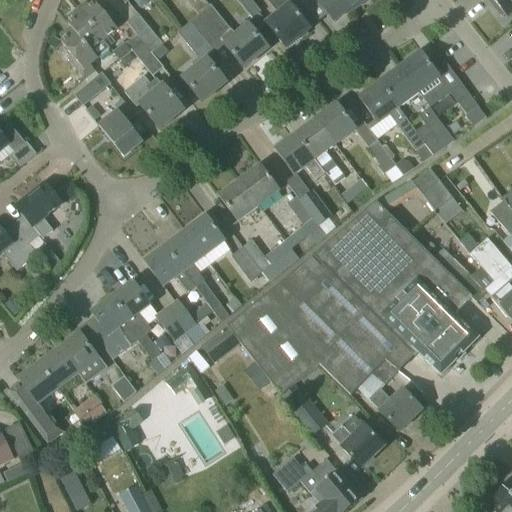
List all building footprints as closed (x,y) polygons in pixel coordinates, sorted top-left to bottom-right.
[(184,0),(198,16),(202,14),(209,7),(202,0),(184,0)] [(248,0),(244,0),(239,4),(252,20),(260,14),(248,0)] [(271,0),(267,3),(277,15),(266,25),(285,49),(309,30),(293,11),(302,3),(301,2),(299,0),(271,0)] [(320,0),(317,2),(321,8),(334,23),(358,4),(360,7),(368,0),(320,0)] [(501,17),(503,15),(506,19),(511,13),(511,0),(491,0),(495,4),(492,6),(501,17)] [(85,4),(78,10),(108,48),(114,44),(110,38),(121,29),(109,14),(105,17),(94,3),(88,8),(85,4)] [(67,25),(70,29),(97,62),(98,61),(98,60),(109,51),(108,49),(108,48),(78,10),(70,17),(73,20),(67,25)] [(220,36),(202,14),(198,16),(190,23),(209,45),(220,36)] [(136,36),(141,42),(157,61),(168,52),(137,15),(126,24),(136,36)] [(243,70),(267,51),(244,22),(220,41),(243,70)] [(209,45),(190,23),(177,34),(195,56),(209,45)] [(97,62),(70,29),(63,35),(66,38),(60,43),(71,57),(68,60),(84,81),(95,73),(91,67),(97,62)] [(130,52),(131,51),(130,51),(141,42),(136,36),(124,45),(130,52)] [(52,38),(47,44),(53,49),(58,43),(52,38)] [(130,51),(131,51),(153,78),(163,69),(157,61),(141,42),(130,51)] [(119,62),(130,52),(124,45),(113,54),(119,62)] [(420,53),(399,68),(419,96),(429,108),(444,96),(443,84),(420,53)] [(202,104),(225,85),(202,57),(192,65),(194,69),(181,78),(202,104)] [(399,68),(379,84),(399,110),(419,96),(399,68)] [(74,97),(83,108),(110,86),(102,75),(74,97)] [(144,78),(125,93),(137,108),(140,106),(159,131),(183,112),(162,85),(161,86),(157,80),(149,86),(144,78)] [(399,110),(379,84),(358,99),(378,126),(389,117),(416,153),(423,164),(433,158),(432,157),(415,133),(399,110)] [(449,94),(466,116),(467,116),(475,127),(485,119),(461,85),(449,94)] [(336,105),(316,120),(336,147),(356,132),(336,105)] [(425,126),(415,133),(432,157),(453,142),(429,109),(418,117),(425,126)] [(99,128),(124,159),(142,144),(117,113),(99,128)] [(316,162),(325,175),(334,186),(344,179),(326,154),(336,147),(316,120),(295,135),(316,162)] [(0,151),(6,146),(13,154),(8,158),(19,171),(37,157),(27,145),(26,146),(9,126),(0,133),(0,151)] [(316,182),(325,175),(316,162),(295,135),(274,151),(294,178),(306,169),(316,182)] [(340,154),(360,181),(361,181),(368,189),(395,167),(378,143),(367,151),(379,167),(368,176),(347,148),(340,154)] [(401,162),(395,167),(403,178),(413,171),(409,164),(401,162)] [(259,166),(239,182),(259,209),(280,194),(259,166)] [(412,184),(419,193),(435,213),(452,200),(429,171),(412,184)] [(361,181),(360,181),(342,196),(349,205),(368,189),(361,181)] [(259,209),(239,182),(218,197),(238,225),(259,209)] [(62,190),(70,201),(79,194),(70,183),(62,190)] [(24,217),(13,225),(29,246),(40,237),(43,239),(52,232),(43,220),(60,206),(44,185),(16,208),(24,217)] [(298,203),(311,220),(313,219),(320,228),(332,219),(312,192),(298,203)] [(511,192),(502,199),(504,203),(511,213),(511,192)] [(504,243),(511,252),(511,213),(504,203),(490,214),(510,238),(504,243)] [(281,398),(295,386),(319,366),(350,397),(358,390),(387,360),(399,371),(417,353),(440,376),(477,339),(454,316),(472,299),(461,288),(434,260),(433,260),(375,204),(226,328),(239,345),(253,363),(263,376),(281,398)] [(185,232),(205,259),(225,244),(205,217),(185,232)] [(319,229),(320,228),(313,219),(311,220),(284,242),(291,250),(309,236),(316,245),(326,237),(319,229)] [(29,246),(13,225),(3,234),(0,230),(0,253),(1,253),(17,273),(37,257),(35,254),(29,246)] [(195,289),(206,305),(213,313),(221,307),(203,283),(204,283),(193,268),(205,259),(185,232),(164,247),(195,289)] [(467,236),(459,242),(469,253),(476,247),(467,236)] [(487,241),(479,248),(511,286),(511,269),(487,241)] [(252,242),(243,249),(262,274),(291,250),(284,242),(265,258),(252,242)] [(45,246),(35,254),(37,257),(51,274),(61,267),(45,246)] [(187,295),(195,289),(164,247),(143,262),(164,290),(177,280),(187,295)] [(511,318),(511,286),(479,248),(469,256),(494,285),(485,293),(510,321),(511,318)] [(262,274),(243,249),(231,258),(250,284),(262,274)] [(443,250),(434,260),(461,288),(471,278),(443,250)] [(132,283),(111,298),(141,339),(137,342),(137,343),(144,352),(153,346),(146,337),(152,332),(148,327),(156,321),(174,345),(186,336),(166,309),(157,316),(132,283)] [(85,325),(88,328),(106,353),(124,340),(131,348),(137,343),(137,342),(141,339),(111,298),(90,314),(94,318),(85,325)] [(234,299),(225,307),(231,315),(241,307),(234,299)] [(6,310),(13,319),(23,310),(16,301),(6,310)] [(177,301),(166,309),(186,336),(193,346),(210,334),(204,326),(210,322),(207,318),(213,313),(206,305),(189,317),(177,301)] [(212,366),(239,345),(226,328),(226,327),(199,348),(212,366)] [(88,328),(59,350),(79,376),(78,376),(84,384),(104,369),(99,361),(100,361),(98,359),(106,353),(88,328)] [(153,346),(144,352),(152,363),(161,356),(153,346)] [(59,350),(38,365),(58,392),(78,376),(79,376),(59,350)] [(387,360),(358,390),(399,433),(421,411),(402,391),(391,402),(380,390),(399,371),(387,360)] [(253,363),(242,372),(252,385),(263,376),(253,363)] [(58,392),(38,365),(17,380),(20,384),(9,393),(48,446),(60,437),(38,406),(58,392)] [(111,388),(122,406),(136,397),(125,380),(111,388)] [(221,385),(213,391),(223,406),(232,401),(221,385)] [(295,386),(281,398),(312,438),(328,426),(295,386)] [(91,422),(93,425),(107,415),(101,406),(94,397),(73,413),(80,422),(82,420),(86,425),(91,422)] [(341,448),(360,469),(383,448),(363,426),(361,428),(354,420),(344,430),(341,427),(331,437),(341,448)] [(116,431),(122,447),(141,440),(135,424),(116,431)] [(77,444),(82,451),(97,446),(111,437),(113,436),(106,426),(77,444)] [(0,468),(13,462),(0,435),(0,468)] [(310,511),(348,511),(360,502),(326,461),(312,473),(306,466),(302,470),(293,459),(272,476),(288,495),(300,484),(318,505),(310,511)] [(157,471),(165,489),(182,481),(174,463),(157,471)] [(72,473),(59,480),(67,497),(81,490),(72,473)] [(89,503),(97,499),(87,477),(79,480),(89,503)] [(492,511),(511,511),(511,480),(510,482),(508,483),(506,483),(505,484),(504,486),(503,487),(503,488),(502,490),(502,491),(493,502),(498,506),(492,511)] [(118,497),(125,511),(149,511),(136,487),(118,497)]
